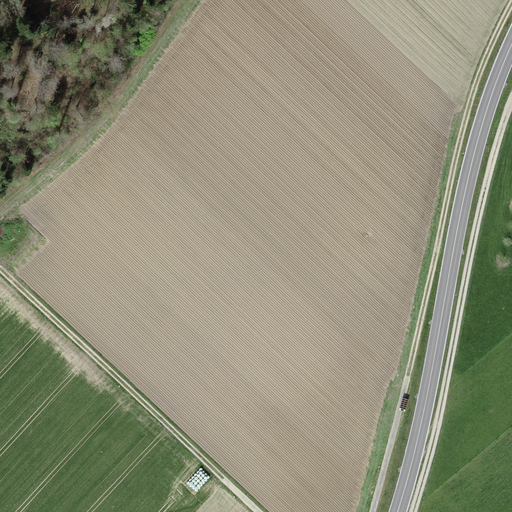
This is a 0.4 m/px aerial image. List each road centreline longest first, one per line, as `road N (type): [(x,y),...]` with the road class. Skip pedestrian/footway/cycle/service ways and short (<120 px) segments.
road 1 (track): [(371,511),(460,138),(511,0)]
road 2 (secondary): [(397,511),(476,143),(511,43)]
road 3 (track): [(511,100),(412,511)]
road 4 (track): [(0,252),(261,511)]
